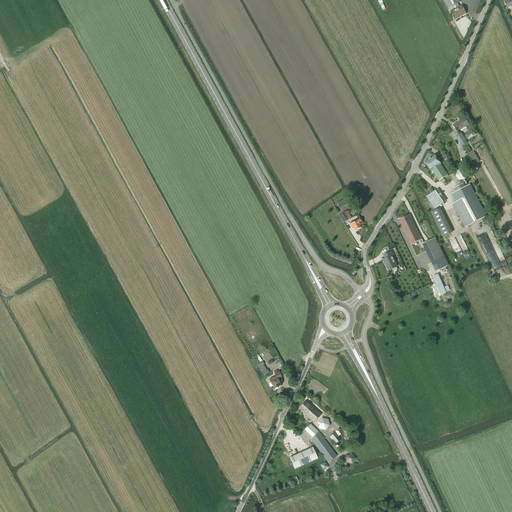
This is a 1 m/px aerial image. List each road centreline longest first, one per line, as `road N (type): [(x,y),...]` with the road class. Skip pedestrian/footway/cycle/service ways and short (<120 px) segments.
road 1 (unclassified): [(363,293),(317,260),(170,0)]
road 2 (unclassified): [(363,293),(370,280),(365,249),(417,164),(489,0)]
road 3 (primary): [(308,264),(162,0)]
road 4 (unclassified): [(439,511),(363,339),(371,311),(363,293)]
road 5 (unclassified): [(238,511),(325,328)]
road 6 (primary): [(431,511),(373,389)]
